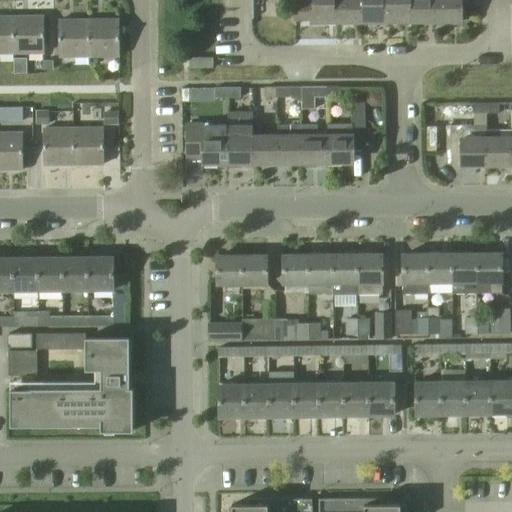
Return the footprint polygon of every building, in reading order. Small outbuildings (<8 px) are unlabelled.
[(312,20),(312,23),(338,23),(337,0),(295,0),(295,20),(312,20)] [(337,0),(338,23),(363,23),(362,0),(337,0)] [(362,0),(363,23),(387,22),(387,0),(362,0)] [(387,0),(387,22),(412,22),(412,0),(387,0)] [(412,0),(412,22),(438,22),(437,0),(412,0)] [(437,0),(438,22),(462,22),(461,0),(437,0)] [(0,17),(0,54),(15,54),(15,17),(0,17)] [(15,17),(15,54),(45,54),(44,17),(15,17)] [(60,21),(61,57),(90,57),(90,21),(60,21)] [(119,21),(90,21),(90,57),(120,57),(119,21)] [(214,58),(190,58),(190,68),(214,68),(214,58)] [(28,59),(14,59),(14,74),(28,74),(28,59)] [(265,88),(265,98),(279,98),(279,88),(265,88)] [(279,88),(279,98),(291,98),(290,88),(279,88)] [(303,88),(302,110),(315,110),(316,98),(328,98),(328,88),(303,88)] [(340,88),(328,88),(328,98),(340,98),(340,88)] [(215,89),(215,99),(229,99),(229,89),(215,89)] [(241,89),(229,89),(229,99),(241,98),(241,89)] [(328,125),(329,164),(354,164),(354,148),(365,148),(365,104),(353,104),(353,124),(328,125)] [(474,105),(474,115),(487,114),(487,105),(474,105)] [(487,105),(487,114),(499,114),(499,105),(487,105)] [(205,165),(205,169),(218,169),(218,165),(229,165),(229,125),(204,125),(204,123),(186,123),(187,159),(204,159),(204,165),(205,165)] [(229,125),(229,165),(230,165),(230,169),(243,169),(243,165),(254,165),(254,137),(253,137),(252,124),(229,125)] [(303,164),(303,125),(278,125),(278,137),(279,137),(280,165),(303,164)] [(303,125),(303,164),(329,164),(328,125),(327,125),(328,137),(318,137),(318,125),(303,125)] [(462,153),(462,167),(488,167),(487,131),(487,125),(474,125),(447,126),(447,153),(462,153)] [(45,129),(46,166),(75,166),(75,129),(45,129)] [(75,129),(75,166),(105,166),(104,129),(75,129)] [(487,131),(488,167),(511,167),(511,131),(487,131)] [(0,133),(0,170),(23,170),(23,133),(0,133)] [(280,165),(279,137),(278,137),(254,137),(254,165),(280,165)] [(478,256),(478,294),(502,294),(502,283),(504,283),(503,256),(491,256),(491,252),(479,252),(479,256),(478,256)] [(454,257),(454,294),(478,294),(478,256),(454,257)] [(217,258),(218,285),(243,285),(243,257),(217,258)] [(243,257),(243,285),(267,284),(267,257),(243,257)] [(309,293),(309,295),(309,257),(284,257),(284,284),(286,284),(286,293),(309,293)] [(333,294),(333,295),(334,295),(334,257),(309,257),(309,295),(333,294)] [(334,257),(334,295),(359,295),(359,257),(334,257)] [(359,257),(359,295),(383,294),(383,257),(359,257)] [(404,285),(405,294),(429,294),(429,257),(404,257),(404,285)] [(429,257),(429,294),(454,294),(454,257),(429,257)] [(0,258),(0,291),(14,292),(14,259),(0,258)] [(38,259),(39,291),(63,291),(63,258),(38,259)] [(88,258),(63,258),(63,291),(88,291),(88,258)] [(113,258),(88,258),(88,291),(114,291),(113,258)] [(14,259),(14,292),(39,291),(38,259),(14,259)] [(356,305),(356,295),(336,296),(337,306),(356,305)] [(439,334),(439,339),(452,339),(452,320),(439,320),(439,308),(430,308),(430,312),(430,334),(439,334)] [(494,309),(494,335),(511,334),(510,308),(494,309)] [(430,334),(430,312),(418,313),(418,319),(411,319),(411,310),(396,310),(396,335),(430,334)] [(375,313),(376,339),(393,339),(393,313),(375,313)] [(0,327),(14,327),(14,318),(0,317),(0,327)] [(39,317),(14,318),(14,327),(19,327),(39,327),(39,317)] [(64,317),(39,317),(39,327),(58,327),(64,327),(64,317)] [(88,317),(64,317),(64,327),(88,327),(88,317)] [(121,317),(88,317),(88,327),(121,326),(121,317)] [(478,317),(466,317),(466,334),(479,334),(478,317)] [(478,317),(479,334),(489,334),(489,317),(478,317)] [(244,325),(244,341),(277,340),(277,319),(254,319),(254,324),(244,325)] [(277,319),(277,340),(309,340),(309,324),(288,324),(288,319),(277,319)] [(346,319),(346,336),(359,336),(359,319),(346,319)] [(359,319),(359,336),(370,336),(369,319),(359,319)] [(243,324),(209,324),(209,341),(243,340),(243,324)] [(321,324),(309,324),(309,340),(321,340),(321,324)] [(8,335),(8,348),(33,348),(33,334),(8,335)] [(133,431),(133,388),(130,388),(130,380),(130,373),(130,338),(86,338),(86,334),(37,334),(37,351),(38,351),(38,350),(86,349),(86,371),(102,371),(102,389),(31,389),(31,390),(11,390),(11,426),(101,426),(101,432),(133,431)] [(466,355),(466,360),(491,360),(490,344),(466,345),(466,355)] [(511,344),(490,344),(491,360),(507,360),(507,354),(511,353),(511,344)] [(368,346),(368,364),(369,364),(368,356),(402,355),(402,345),(368,346)] [(416,355),(441,355),(441,345),(415,345),(416,355)] [(441,355),(466,355),(466,345),(441,345),(441,355)] [(344,356),(343,346),(319,347),(319,356),(344,356)] [(344,356),(344,364),(368,364),(368,346),(343,346),(344,356)] [(294,357),(294,347),(269,348),(270,357),(294,357)] [(294,357),(319,356),(319,347),(294,347),(294,357)] [(219,358),(245,358),(245,348),(219,349),(219,358)] [(270,357),(269,348),(245,348),(245,358),(270,357)] [(38,376),(38,351),(37,351),(9,351),(9,376),(38,376)] [(511,381),(491,382),(491,415),(511,414),(511,381)] [(416,383),(417,416),(442,416),(441,382),(416,383)] [(441,382),(442,416),(467,416),(466,382),(441,382)] [(466,382),(467,416),(491,415),(491,382),(466,382)] [(344,384),(345,416),(369,416),(369,383),(344,384)] [(369,383),(369,416),(395,415),(394,383),(369,383)] [(270,385),(271,417),(295,417),(295,384),(270,385)] [(295,384),(295,417),(320,417),(319,384),(295,384)] [(319,384),(320,417),(345,416),(344,384),(319,384)] [(220,386),(221,418),(246,418),(245,385),(220,386)] [(245,385),(246,418),(271,417),(270,385),(245,385)] [(400,511),(400,504),(382,505),(382,498),(319,499),(318,511),(400,511)] [(232,511),(313,511),(314,500),(250,500),(250,506),(232,506),(232,511)]
